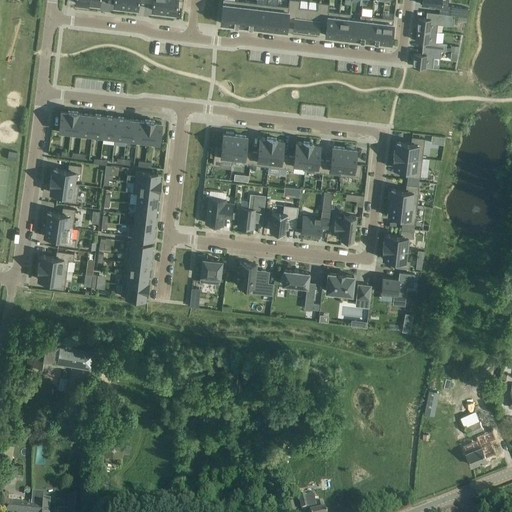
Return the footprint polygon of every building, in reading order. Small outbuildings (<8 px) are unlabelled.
[(125,0),(125,7),(137,8),(137,0),(125,0)] [(163,11),(164,0),(152,0),(151,10),(163,11)] [(182,0),(183,0),(182,0),(164,0),(163,11),(175,13),(176,0),(182,0)] [(234,0),(222,0),(220,23),(232,24),(234,0)] [(245,1),(234,0),(232,24),(242,25),(245,1)] [(288,0),(288,6),(287,11),(288,11),(286,21),(287,21),(294,22),(293,29),(305,31),(308,8),(299,7),(300,0),(288,0)] [(256,3),(245,1),(242,25),(253,27),(256,3)] [(317,9),(308,8),(305,31),(318,32),(318,25),(326,26),(328,11),(329,3),(317,2),(317,9)] [(267,4),(256,3),(253,27),(264,28),(267,4)] [(277,5),(267,4),(264,28),(275,29),(277,5)] [(288,6),(277,5),(275,29),(286,31),(287,21),(286,21),(288,11),(287,11),(288,6)] [(465,7),(450,5),(449,14),(464,16),(465,7)] [(339,12),(328,11),(326,26),(325,35),(336,37),(339,12)] [(425,18),(418,17),(417,29),(436,31),(437,24),(453,26),(454,15),(426,11),(425,18)] [(350,13),(339,12),(336,37),(347,38),(349,18),(350,13)] [(371,16),(361,15),(360,20),(358,39),(368,40),(371,16)] [(382,17),(371,16),(368,40),(379,42),(382,17)] [(393,19),(382,17),(379,42),(390,43),(393,19)] [(358,39),(360,20),(349,18),(347,38),(358,39)] [(417,29),(415,40),(423,41),(422,48),(441,50),(445,50),(446,43),(435,41),(436,31),(417,29)] [(441,50),(422,48),(421,54),(414,53),(412,65),(432,67),(433,57),(440,58),(441,50)] [(61,112),(58,132),(70,133),(72,113),(73,112),(67,112),(67,113),(61,112)] [(70,133),(81,134),(83,115),(78,114),(78,113),(73,112),(72,113),(70,133)] [(81,134),(92,136),(94,116),(83,115),(81,134)] [(94,116),(92,136),(103,137),(105,116),(94,115),(94,116)] [(105,116),(103,137),(114,138),(117,118),(105,116)] [(117,118),(114,138),(126,140),(128,120),(128,119),(117,118)] [(128,120),(126,140),(136,141),(139,121),(128,120)] [(139,121),(136,141),(147,142),(149,122),(149,121),(144,121),(144,122),(139,121)] [(147,142),(159,143),(161,124),(155,123),(155,122),(149,121),(149,122),(147,142)] [(214,156),(213,164),(220,165),(220,160),(232,162),(232,159),(235,134),(233,134),(233,133),(226,132),(226,133),(223,133),(221,148),(215,147),(214,149),(214,150),(214,156)] [(235,134),(232,159),(234,160),(243,161),(243,163),(250,164),(251,151),(245,150),(247,136),(235,134)] [(433,134),(433,142),(446,144),(447,135),(433,134)] [(251,151),(250,164),(268,166),(271,138),(266,137),(266,138),(259,137),(258,152),(251,151)] [(394,149),(393,154),(422,158),(424,140),(424,138),(420,138),(411,137),(411,143),(396,141),(395,149),(394,149)] [(271,138),(268,166),(286,168),(288,155),(282,155),(283,140),(277,139),(277,138),(271,138)] [(288,155),(286,168),(293,169),(294,164),(302,165),(305,166),(308,142),(303,141),(302,142),(296,142),(294,156),(288,155)] [(305,166),(304,170),(323,173),(324,160),(318,159),(320,144),(313,144),(313,142),(308,142),(305,166)] [(324,160),(323,173),(339,174),(341,175),(344,147),(332,146),(330,160),(324,160)] [(344,147),(341,175),(359,177),(360,171),(361,164),(354,163),(356,149),(353,148),(353,147),(346,146),(346,147),(344,147)] [(17,152),(8,151),(7,159),(15,160),(17,152)] [(393,158),(393,160),(394,160),(393,167),(407,169),(407,176),(411,176),(420,177),(422,158),(393,154),(393,158)] [(51,174),(50,180),(74,183),(75,172),(80,173),(81,165),(68,164),(67,170),(53,168),(52,175),(51,174)] [(135,170),(134,181),(159,184),(160,179),(159,179),(159,172),(135,170)] [(50,180),(49,185),(51,185),(50,192),(64,194),(63,200),(76,202),(79,184),(74,183),(50,180)] [(134,181),(133,192),(137,193),(157,195),(158,190),(159,190),(159,184),(134,181)] [(389,191),(388,199),(389,199),(389,202),(416,205),(419,185),(414,185),(408,184),(406,184),(405,190),(390,189),(390,192),(389,191)] [(284,186),(283,195),(299,197),(300,188),(284,186)] [(137,193),(136,203),(156,206),(157,195),(137,193)] [(233,212),(232,218),(236,218),(238,218),(237,223),(237,226),(238,226),(239,227),(253,228),(253,227),(254,222),(254,221),(254,218),(260,218),(262,219),(264,197),(265,195),(253,194),(252,208),(248,207),(240,207),(240,206),(239,206),(239,207),(239,212),(233,212)] [(356,205),(363,206),(364,195),(357,194),(356,201),(356,205)] [(201,208),(200,215),(206,216),(205,223),(220,224),(222,225),(223,217),(227,217),(230,217),(231,203),(225,202),(225,199),(214,198),(208,197),(207,209),(201,208)] [(389,202),(388,215),(402,216),(401,223),(405,223),(412,224),(414,224),(415,217),(416,205),(389,202)] [(136,203),(135,214),(155,217),(155,216),(154,216),(156,206),(136,203)] [(269,230),(285,232),(285,231),(284,231),(285,227),(287,227),(295,228),(298,206),(283,205),(282,213),(271,211),(271,212),(272,212),(270,230),(269,229),(269,230)] [(47,211),(45,223),(73,227),(75,209),(62,207),(61,213),(47,211)] [(302,217),(300,234),(319,236),(320,226),(328,227),(330,211),(321,210),(320,219),(302,217)] [(134,224),(134,225),(154,227),(155,217),(135,214),(134,224)] [(341,238),(353,240),(355,216),(343,214),(343,217),(335,217),(333,230),(341,231),(341,238)] [(43,225),(42,232),(44,232),(44,235),(58,237),(57,244),(75,246),(76,239),(71,238),(73,227),(45,223),(45,225),(43,225)] [(129,224),(127,236),(149,238),(153,238),(154,227),(134,225),(129,224)] [(383,240),(383,246),(406,249),(408,237),(412,238),(413,231),(404,230),(401,229),(400,236),(385,234),(384,241),(383,240)] [(127,240),(126,252),(151,255),(152,243),(127,240)] [(382,251),(383,251),(382,258),(394,259),(397,260),(396,266),(409,268),(410,261),(405,260),(406,249),(383,246),(382,251)] [(39,261),(38,267),(66,271),(68,259),(73,260),(74,253),(56,250),(55,257),(41,255),(40,261),(39,261)] [(125,252),(124,262),(149,265),(150,265),(151,255),(126,252),(125,252)] [(200,280),(200,281),(219,283),(219,279),(221,260),(214,259),(210,259),(210,258),(209,258),(202,258),(200,280)] [(124,262),(123,273),(147,276),(149,266),(149,265),(124,262)] [(237,270),(236,276),(238,277),(238,279),(237,285),(250,286),(253,287),(252,292),(266,293),(267,283),(268,272),(255,270),(256,264),(240,262),(239,270),(237,270)] [(38,267),(37,272),(38,272),(38,279),(52,281),(51,287),(64,289),(66,271),(38,267)] [(284,269),(282,284),(289,285),(289,287),(301,288),(302,286),(306,287),(305,296),(313,296),(315,282),(308,281),(309,272),(300,271),(293,270),(292,270),(284,269)] [(326,290),(326,291),(327,291),(329,291),(350,293),(350,294),(351,294),(351,293),(353,278),(353,276),(353,275),(352,275),(344,274),(345,274),(337,273),(337,274),(329,273),(329,272),(328,272),(328,273),(326,290)] [(92,274),(85,273),(83,285),(91,286),(92,274)] [(123,273),(122,284),(147,287),(148,281),(147,281),(147,276),(123,273)] [(382,277),(380,292),(381,292),(393,294),(392,301),(392,304),(404,305),(407,286),(413,287),(414,281),(413,281),(399,279),(398,279),(382,277)] [(122,284),(120,296),(145,298),(145,292),(147,292),(147,287),(122,284)] [(358,284),(356,305),(368,307),(370,286),(358,284)] [(191,288),(189,306),(197,307),(200,289),(191,288)] [(404,323),(402,330),(409,332),(411,324),(404,323)] [(454,336),(455,330),(442,328),(441,334),(454,336)] [(29,370),(40,372),(43,356),(54,358),(54,357),(58,358),(57,363),(83,367),(83,366),(92,368),(94,353),(85,352),(85,350),(55,346),(56,342),(45,340),(44,344),(31,341),(27,363),(30,363),(29,370)] [(453,357),(443,351),(440,355),(450,361),(453,357)] [(137,354),(135,360),(120,356),(119,360),(141,364),(143,355),(137,354)] [(429,390),(426,401),(434,403),(437,391),(429,390)] [(477,414),(462,421),(469,436),(484,429),(477,414)] [(42,432),(41,440),(57,442),(58,434),(42,432)] [(277,435),(278,448),(291,446),(290,434),(277,435)] [(105,437),(104,456),(122,457),(122,452),(128,453),(129,443),(123,443),(123,439),(105,437)] [(488,459),(484,450),(482,446),(478,437),(471,440),(475,449),(467,452),(472,466),(488,459)] [(311,449),(313,440),(305,438),(303,447),(311,449)] [(14,465),(6,464),(4,486),(17,487),(17,478),(13,478),(14,465)] [(321,479),(322,494),(332,493),(331,478),(321,479)] [(308,508),(308,511),(325,511),(325,509),(324,509),(323,502),(315,503),(313,494),(298,498),(301,509),(308,508)] [(68,495),(67,511),(81,511),(83,496),(68,495)] [(32,498),(32,503),(31,503),(30,511),(48,511),(50,499),(32,498)] [(30,511),(31,503),(5,501),(3,511),(30,511)]
